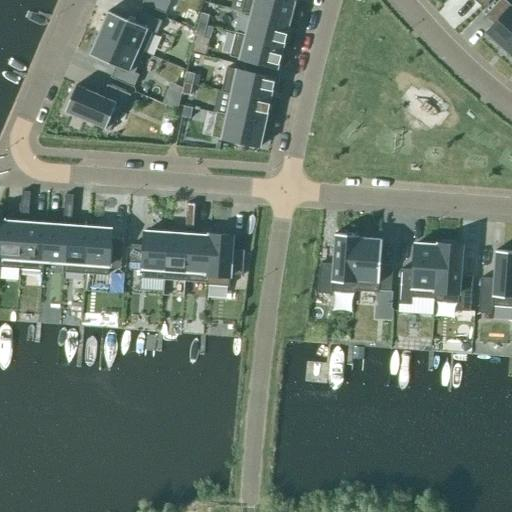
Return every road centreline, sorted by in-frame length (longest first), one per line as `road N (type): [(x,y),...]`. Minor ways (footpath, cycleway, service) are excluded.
road 1 (residential): [(76,0),(24,120),(21,158),(46,175),(285,192)]
road 2 (unclassified): [(247,511),(285,192)]
road 3 (residential): [(285,192),(511,207)]
road 4 (unclassified): [(285,192),(332,0)]
road 5 (residential): [(403,0),(511,104)]
